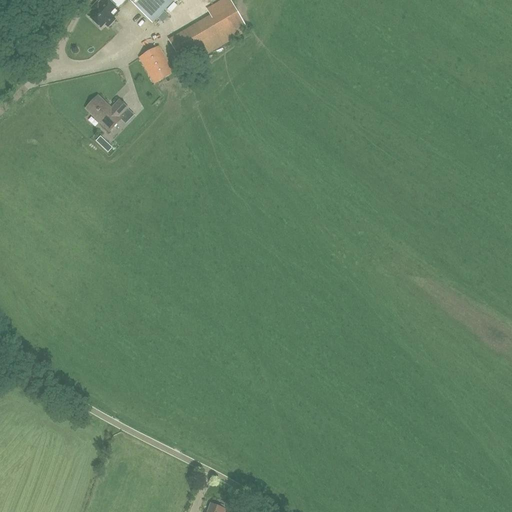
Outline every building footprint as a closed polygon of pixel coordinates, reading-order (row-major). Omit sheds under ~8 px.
[(126,0),(128,0),(152,22),(173,0),(111,0),(110,1),(108,0),(100,0),(98,3),(97,1),(89,9),(91,11),(87,16),(101,29),(105,25),(107,27),(115,19),(114,17),(120,11),(118,9),(126,0)] [(210,15),(168,40),(184,68),(248,30),(232,2),(230,0),(221,0),(206,9),(210,15)] [(170,10),(176,13),(180,7),(174,3),(170,10)] [(154,85),(155,84),(175,73),(159,46),(138,58),(154,85)] [(121,119),(119,117),(127,109),(119,101),(111,109),(98,96),(86,109),(109,131),(121,119)] [(100,136),(96,141),(108,153),(112,148),(100,136)] [(224,511),(225,510),(224,509),(225,507),(224,505),(219,503),(217,504),(216,506),(211,504),(207,511),(224,511)]
